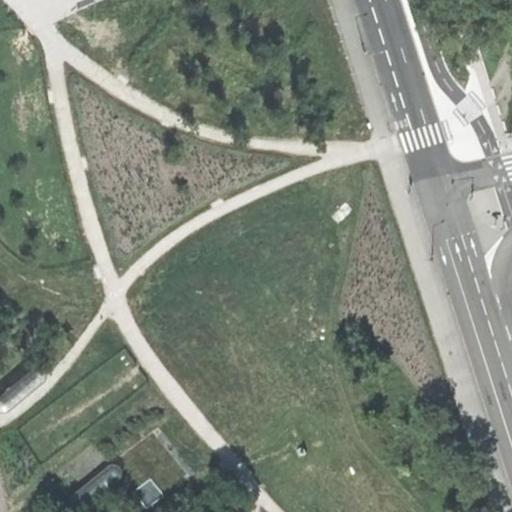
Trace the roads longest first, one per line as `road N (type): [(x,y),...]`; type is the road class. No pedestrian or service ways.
road 1 (trunk): [(0,508),(71,449),(364,275),(511,218)]
road 2 (trunk): [(511,164),(414,186),(324,230),(147,327),(0,431)]
road 3 (secondary): [(511,415),(442,183)]
road 4 (secondary): [(442,183),(385,0)]
